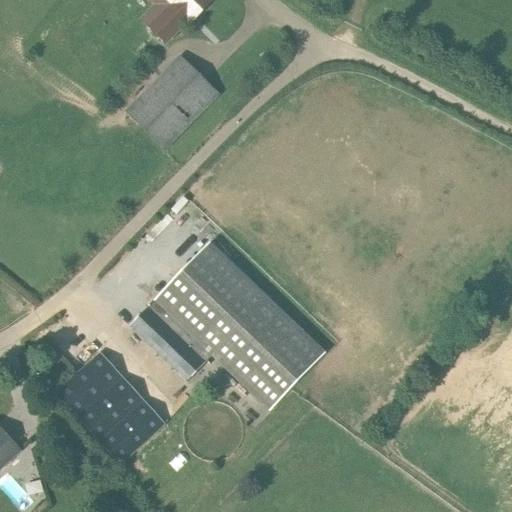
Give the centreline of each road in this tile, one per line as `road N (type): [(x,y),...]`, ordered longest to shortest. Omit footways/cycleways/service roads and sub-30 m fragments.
road 1 (unclassified): [(0,340),(66,293),(317,44)]
road 2 (unclassified): [(511,135),(359,56),(317,44)]
